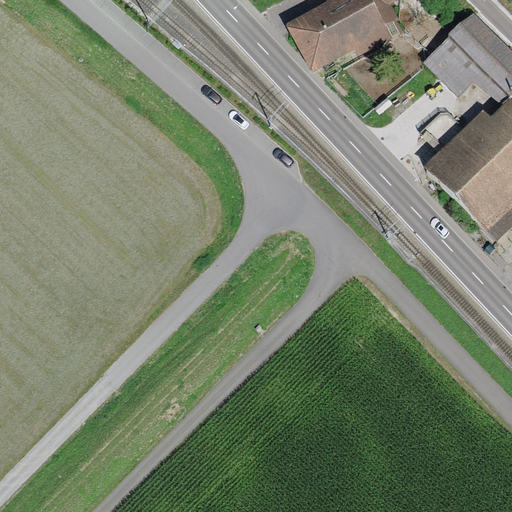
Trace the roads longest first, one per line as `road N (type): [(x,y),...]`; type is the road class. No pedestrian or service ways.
road 1 (primary): [(218,0),(511,314)]
road 2 (track): [(0,487),(292,190)]
road 3 (unclassified): [(357,252),(73,0)]
road 4 (residential): [(103,511),(357,252)]
road 5 (unclassified): [(511,417),(357,252)]
